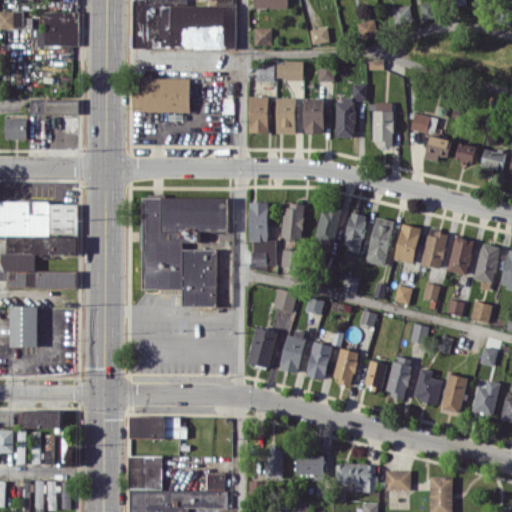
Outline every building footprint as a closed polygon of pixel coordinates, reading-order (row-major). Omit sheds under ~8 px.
[(187,0),(133,0),(133,47),(235,48),(235,4),(187,3),(187,0)] [(433,0),(420,3),(423,19),(436,16),(433,0)] [(493,2),(484,0),(474,0),(471,14),(489,18),(493,2)] [(392,5),(393,21),(411,20),(411,5),(392,5)] [(23,10),(0,10),(0,27),(23,27),(23,10)] [(79,10),(45,10),(45,31),(37,31),(37,45),(79,45),(79,10)] [(357,21),(359,37),(377,35),(375,19),(357,21)] [(272,26),(254,26),(255,44),(272,44),(272,26)] [(310,29),(312,43),(330,40),(327,26),(310,29)] [(277,61),(277,78),(304,78),(303,60),(277,61)] [(256,80),(275,80),(275,62),(257,62),(256,80)] [(319,80),(333,79),(333,63),(318,64),(319,80)] [(190,111),(191,78),(141,77),(141,91),(133,91),(133,109),(190,111)] [(336,136),(355,136),(355,98),(367,98),(367,83),(353,83),(353,98),(336,98),(336,136)] [(250,95),(249,131),(268,132),(269,95),(250,95)] [(276,132),(296,132),(296,96),(276,97),(276,132)] [(78,112),(78,97),(30,98),(30,113),(78,112)] [(325,97),(304,97),(304,132),(325,132),(325,97)] [(393,101),(373,101),(374,140),(376,140),(376,145),(394,145),(393,101)] [(437,115),(414,112),(411,128),(435,132),(437,115)] [(5,137),(26,138),(27,118),(5,117),(5,137)] [(426,156),(447,159),(450,137),(428,135),(426,156)] [(476,144),(458,142),(456,159),(474,161),(476,144)] [(481,165),(502,169),(506,151),(485,147),(481,165)] [(228,197),(143,196),(142,288),(183,288),(182,305),(216,305),(217,247),(214,247),(215,231),(228,231),(228,197)] [(78,202),(0,200),(0,234),(6,235),(6,252),(1,252),(0,269),(0,278),(6,279),(6,285),(76,287),(76,270),(35,269),(35,252),(77,253),(78,233),(77,233),(78,202)] [(268,201),(250,201),(251,265),(276,264),(276,239),(269,239),(268,201)] [(304,238),(305,202),(284,201),(282,237),(304,238)] [(334,243),(342,209),(323,204),(315,238),(334,243)] [(367,214),(350,211),(343,246),(360,250),(367,214)] [(395,220),(376,216),(366,261),(385,265),(395,220)] [(422,227),(403,222),(394,258),(413,262),(422,227)] [(440,267),(448,232),(429,228),(421,263),(440,267)] [(449,270),(469,273),(473,238),(454,235),(449,270)] [(501,246),(482,242),(474,277),(482,279),(480,287),(491,289),(501,246)] [(501,285),(511,287),(511,249),(508,248),(501,285)] [(299,249),(282,249),(282,266),(298,266),(299,249)] [(423,297),(437,300),(440,284),(427,281),(423,297)] [(395,300),(410,302),(412,286),(397,284),(395,300)] [(297,291),(278,287),(274,306),(293,310),(297,291)] [(324,299),(309,296),(306,309),(321,313),(324,299)] [(447,311),(461,315),(465,301),(450,298),(447,311)] [(493,303),(474,300),(471,317),(489,321),(493,303)] [(37,346),(38,305),(11,305),(10,345),(37,346)] [(360,321),(374,325),(377,312),(364,308),(360,321)] [(411,340),(426,342),(429,324),(414,322),(411,340)] [(277,330),(256,325),(247,361),(269,366),(277,330)] [(299,372),(306,331),(289,328),(282,368),(299,372)] [(454,337),(442,334),(438,349),(449,352),(454,337)] [(331,344),(312,341),(307,375),(326,378),(331,344)] [(481,362),(494,364),(497,348),(483,346),(481,362)] [(359,350),(340,347),(334,381),(353,384),(359,350)] [(413,358),(394,354),(386,393),(405,397),(413,358)] [(364,385),(381,389),(388,362),(371,358),(364,385)] [(443,379),(431,376),(433,370),(422,366),(413,397),(436,403),(443,379)] [(467,376),(448,372),(442,408),(461,412),(467,376)] [(502,419),(511,420),(511,373),(502,419)] [(501,382),(488,378),(486,386),(478,384),(471,410),(492,416),(501,382)] [(62,425),(61,409),(19,410),(20,426),(62,425)] [(180,415),(131,416),(131,437),(187,436),(187,426),(180,426),(180,415)] [(0,451),(14,451),(14,429),(0,428),(0,451)] [(17,462),(26,462),(27,429),(18,429),(17,462)] [(284,448),(265,447),(264,477),(283,477),(284,448)] [(296,473),(324,474),(325,454),(296,453),(296,473)] [(162,455),(128,455),(128,488),(162,487),(162,455)] [(336,462),(336,482),(356,482),(356,490),(376,491),(376,463),(336,462)] [(411,489),(411,469),(386,468),(386,488),(411,489)] [(185,511),(185,507),(226,507),(227,472),(207,472),(207,489),(130,488),(129,511),(185,511)] [(452,511),(453,476),(430,475),(429,511),(452,511)] [(44,503),(43,479),(36,479),(36,504),(44,503)] [(307,511),(308,501),(293,501),(293,511),(307,511)] [(377,511),(378,501),(363,501),(363,511),(377,511)]
